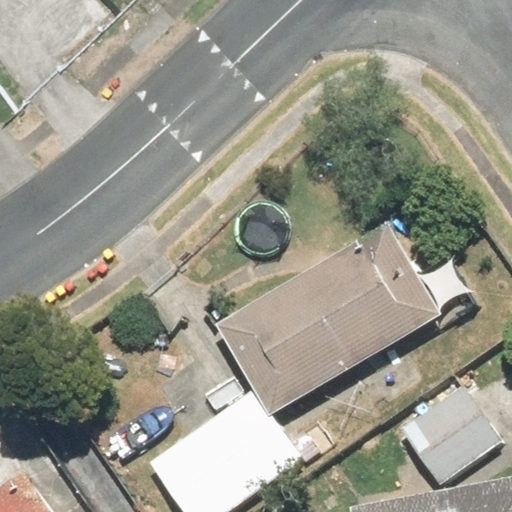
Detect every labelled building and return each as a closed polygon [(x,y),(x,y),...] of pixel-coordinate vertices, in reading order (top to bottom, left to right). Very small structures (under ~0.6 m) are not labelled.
[(282,421),(453,317),(397,226),(226,330),(282,421)] [(398,367),(351,397),(373,433),(420,403),(398,367)] [(468,388),(405,431),(441,484),(505,441),(468,388)] [(255,395),(152,468),(182,511),(241,511),(305,466),(255,395)] [(61,511),(30,470),(0,492),(0,511),(61,511)] [(511,511),(511,482),(362,510),(362,511),(511,511)]
